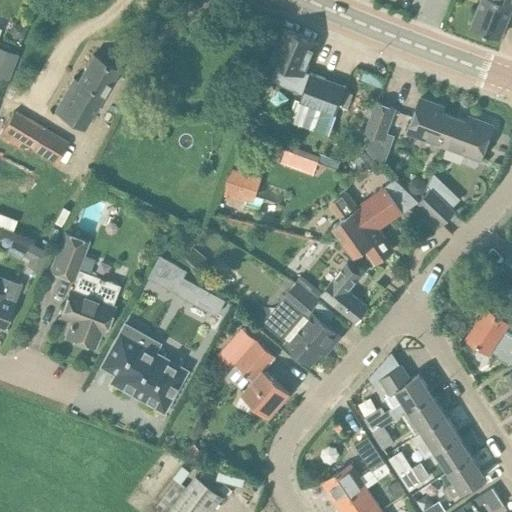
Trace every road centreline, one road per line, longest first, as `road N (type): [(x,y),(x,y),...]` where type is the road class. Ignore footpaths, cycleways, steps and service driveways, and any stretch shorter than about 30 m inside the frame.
road 1 (residential): [(410,306),(288,432),(276,459),(277,492),(290,511)]
road 2 (tertiary): [(511,81),(309,0)]
road 3 (residential): [(511,461),(410,306)]
road 4 (residential): [(511,185),(410,306)]
